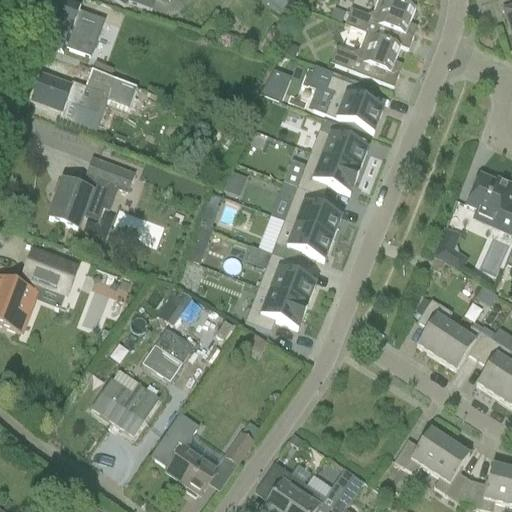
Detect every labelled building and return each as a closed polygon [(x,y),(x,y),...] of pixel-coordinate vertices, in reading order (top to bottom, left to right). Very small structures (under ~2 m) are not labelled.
[(41,21),(32,46),(62,56),(63,52),(88,61),(102,24),(77,14),(79,10),(52,0),(48,0),(40,21),(41,21)] [(108,0),(123,10),(127,6),(150,14),(154,5),(155,2),(155,0),(108,0)] [(414,11),(395,4),(383,0),(378,0),(373,16),(366,19),(350,13),(343,29),(364,38),(365,37),(399,50),(399,51),(407,54),(413,37),(409,35),(412,29),(408,27),(414,11)] [(511,9),(502,13),(510,38),(511,37),(511,9)] [(329,21),(339,25),(343,16),(333,12),(329,21)] [(393,65),(399,51),(399,50),(365,37),(364,38),(358,54),(351,57),(335,51),(329,67),(392,92),(399,75),(395,73),(397,67),(393,65)] [(94,65),(91,74),(108,80),(111,72),(94,65)] [(40,80),(30,106),(54,114),(61,117),(65,105),(95,116),(100,102),(128,112),(136,92),(108,81),(91,74),(90,74),(83,95),(81,94),(82,92),(70,88),(69,90),(64,89),(40,80)] [(312,113),(311,115),(372,139),(381,115),(359,106),(363,94),(330,81),(325,93),(321,92),(312,114),(312,113)] [(269,84),(262,101),(278,107),(279,106),(278,106),(284,90),(270,85),(269,84)] [(321,124),(308,158),(357,177),(366,154),(343,146),(348,134),(321,124)] [(357,177),(308,158),(295,192),(321,202),(326,191),(348,200),(357,177)] [(47,223),(76,234),(82,219),(96,225),(101,211),(108,214),(113,200),(108,199),(111,192),(125,197),(131,180),(91,164),(84,181),(86,181),(83,190),(72,185),(71,189),(61,185),(47,223)] [(471,221),(489,229),(511,239),(511,208),(510,208),(511,204),(511,203),(510,203),(511,198),(511,189),(496,182),(495,186),(478,179),(472,193),(469,194),(465,203),(467,205),(465,210),(474,214),(471,221)] [(317,214),(321,202),(295,192),(282,226),(331,244),(339,222),(317,214)] [(331,244),(282,226),(269,259),(296,269),(300,258),(322,267),(331,244)] [(454,254),(460,238),(445,232),(434,261),(459,276),(468,263),(454,254)] [(0,331),(18,339),(37,289),(64,299),(75,271),(32,255),(21,283),(23,284),(20,291),(0,283),(0,331)] [(296,269),(269,259),(256,293),(305,312),(314,289),(291,280),(296,269)] [(432,263),(428,274),(439,278),(443,267),(432,263)] [(175,292),(156,320),(171,330),(190,303),(175,292)] [(305,312),(256,293),(243,327),(269,337),(274,326),(296,335),(305,312)] [(434,363),(454,333),(445,327),(451,318),(447,315),(430,304),(416,326),(426,333),(415,350),(434,363)] [(465,359),(476,365),(490,344),(470,331),(464,340),(454,333),(434,363),(454,376),(465,359)] [(192,349),(164,332),(141,367),(168,385),(192,349)] [(252,339),(247,347),(261,355),(266,348),(252,339)] [(494,402),(511,374),(511,370),(504,366),(510,357),(490,344),(476,365),(486,372),(474,389),(494,402)] [(511,374),(494,402),(511,413),(511,374)] [(155,404),(137,392),(131,401),(109,387),(92,413),(131,440),(155,404)] [(178,419),(149,462),(166,474),(164,477),(177,486),(178,484),(183,487),(181,489),(187,492),(184,495),(194,502),(197,499),(199,501),(217,474),(183,451),(197,431),(178,419)] [(428,477),(448,447),(428,434),(417,451),(407,445),(392,466),(413,480),(419,471),(428,477)] [(239,438),(223,461),(236,470),(251,447),(239,438)] [(300,445),(292,440),(288,447),(295,452),(300,445)] [(468,460),(448,447),(428,477),(438,483),(432,492),(459,510),(469,486),(456,477),(468,460)] [(289,511),(305,490),(273,468),(257,492),(270,501),(262,511),(289,511)] [(504,510),(511,477),(511,474),(490,469),(485,490),(469,486),(459,510),(466,511),(491,511),(493,508),(504,510)] [(317,511),(331,511),(339,501),(352,481),(342,474),(329,494),(329,495),(324,503),(305,490),(289,511),(316,511),(317,511)] [(346,511),(362,488),(352,481),(339,501),(331,511),(346,511)] [(55,491),(65,510),(78,503),(68,484),(55,491)]
